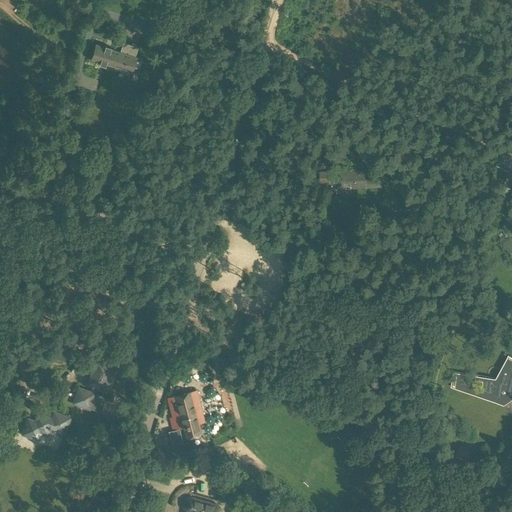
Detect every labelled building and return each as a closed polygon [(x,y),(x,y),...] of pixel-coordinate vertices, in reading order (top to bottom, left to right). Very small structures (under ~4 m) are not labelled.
[(123,41),(120,51),(95,43),(90,60),(138,74),(143,58),(134,55),(135,55),(138,46),(123,41)] [(354,170),(320,172),(320,182),(342,181),(343,187),(356,186),(356,187),(381,186),(381,179),(365,179),(365,171),(363,171),(363,163),(354,163),(354,170)] [(195,340),(192,349),(205,353),(208,345),(195,340)] [(453,372),(451,387),(504,405),(511,398),(511,356),(508,354),(496,377),(496,378),(494,378),(453,372)] [(97,358),(88,385),(107,392),(117,365),(97,358)] [(186,361),(185,366),(185,370),(189,374),(193,374),(198,370),(199,365),(198,361),(196,359),(190,358),(186,361)] [(78,386),(72,404),(90,410),(96,392),(78,386)] [(170,397),(167,398),(168,403),(172,417),(170,418),(173,429),(171,430),(167,431),(171,445),(183,441),(179,428),(182,427),(185,438),(190,437),(192,444),(206,441),(205,437),(201,432),(199,423),(204,421),(201,411),(202,411),(197,390),(170,397)] [(28,419),(23,434),(29,436),(30,433),(35,434),(36,430),(47,434),(50,427),(64,432),(69,417),(54,412),(52,419),(37,414),(35,422),(28,419)] [(266,425),(269,417),(252,412),(249,421),(266,425)] [(221,511),(221,509),(221,508),(220,507),(220,506),(219,505),(218,505),(217,504),(216,503),(215,503),(194,497),(193,497),(192,497),(190,497),(189,497),(188,497),(187,497),(186,498),(185,498),(184,499),(183,500),(183,501),(182,503),(182,504),(181,505),(181,506),(181,507),(181,508),(182,509),(182,510),(183,511),(184,511),(183,511),(221,511)]
